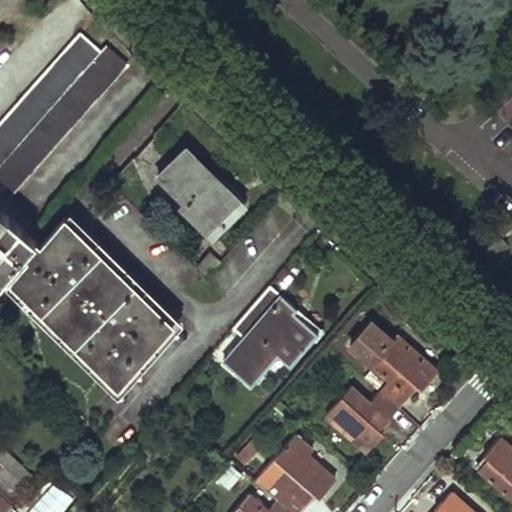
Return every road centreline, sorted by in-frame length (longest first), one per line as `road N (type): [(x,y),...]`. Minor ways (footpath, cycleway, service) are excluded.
road 1 (residential): [(129,0),(392,278),(498,373)]
road 2 (residential): [(375,511),(498,373)]
